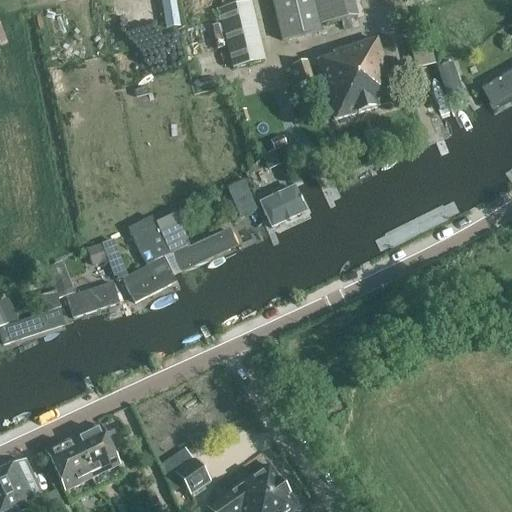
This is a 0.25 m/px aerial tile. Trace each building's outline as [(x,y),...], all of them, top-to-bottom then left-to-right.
[(181,28),(175,0),(161,0),(167,30),(181,28)] [(272,0),(283,42),(322,32),(321,27),(354,19),(349,0),(272,0)] [(261,64),(247,4),(219,10),(233,70),(261,64)] [(345,51),(365,112),(396,102),(377,45),(360,50),(358,47),(345,51)] [(365,112),(345,51),(314,61),(335,122),(365,112)] [(312,82),(306,62),(294,66),(299,85),(312,82)] [(452,64),(441,68),(451,97),(462,93),(452,64)] [(511,74),(481,92),(492,111),(511,99),(511,74)] [(283,138),(271,143),(274,152),(286,147),(283,138)] [(283,165),(278,152),(264,158),(269,170),(283,165)] [(257,211),(245,182),(227,190),(239,219),(257,211)] [(306,214),(294,189),(259,206),(272,231),(306,214)] [(147,266),(171,254),(153,217),(129,229),(147,266)] [(177,233),(171,221),(170,218),(158,224),(172,253),(190,244),(183,230),(177,233)] [(238,249),(230,231),(174,256),(182,274),(238,249)] [(100,246),(86,251),(92,269),(106,264),(100,246)] [(164,260),(123,281),(135,305),(176,285),(164,260)] [(62,264),(45,271),(58,303),(75,296),(62,264)] [(120,306),(113,285),(66,301),(72,321),(120,306)] [(61,309),(58,303),(54,293),(38,299),(40,305),(44,304),(47,314),(61,309)] [(60,312),(0,330),(0,337),(4,349),(65,330),(60,312)] [(323,413),(337,406),(332,396),(318,403),(323,413)] [(100,428),(73,441),(92,481),(120,467),(100,428)] [(92,481),(73,441),(46,454),(65,494),(92,481)] [(0,474),(0,506),(2,511),(14,511),(42,499),(25,463),(0,474)] [(176,476),(191,497),(210,484),(195,463),(176,476)] [(296,511),(299,511),(269,467),(208,510),(208,511),(296,511)] [(56,493),(42,500),(47,511),(48,511),(62,506),(56,493)]
